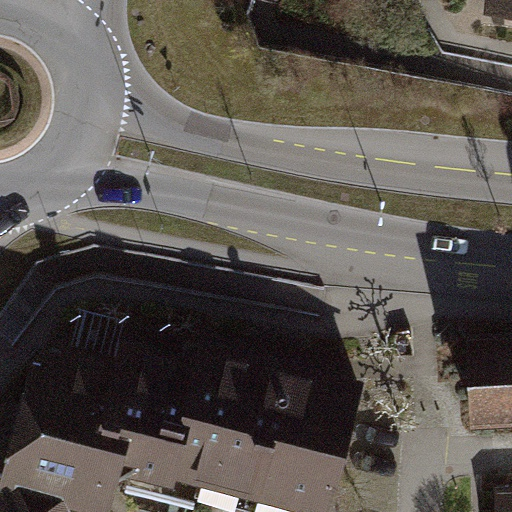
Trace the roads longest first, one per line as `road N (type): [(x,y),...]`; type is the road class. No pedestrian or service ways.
road 1 (secondary): [(68,167),(199,200),(324,247),(511,268)]
road 2 (secondary): [(511,176),(226,142),(94,98)]
